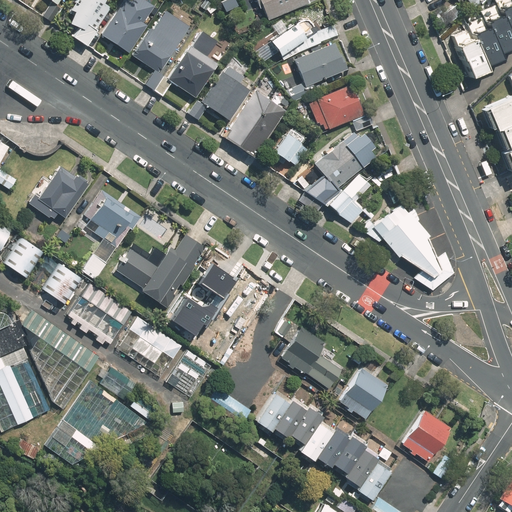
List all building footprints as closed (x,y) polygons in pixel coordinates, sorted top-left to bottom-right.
[(40,0),(47,4),(39,16),(50,23),(60,8),(53,4),(55,0),(40,0)] [(73,0),(65,11),(71,15),(63,25),(71,31),(66,38),(80,48),(107,11),(98,5),(101,0),(73,0)] [(137,0),(123,0),(97,37),(123,56),(144,27),(139,23),(149,9),(137,0)] [(201,0),(198,0),(191,10),(205,19),(213,8),(201,0)] [(250,0),(260,22),(304,3),(302,0),(250,0)] [(445,11),(452,19),(467,6),(469,9),(478,0),(450,0),(454,4),(445,11)] [(511,40),(511,24),(501,0),(492,0),(485,3),(502,45),(511,40)] [(511,0),(501,0),(511,24),(511,0)] [(504,50),(502,45),(485,3),(473,8),(477,18),(473,20),(489,56),(504,50)] [(150,92),(161,77),(156,73),(191,21),(174,9),(169,16),(161,11),(148,30),(145,28),(127,55),(151,72),(142,86),(150,92)] [(334,36),(329,25),(315,31),(305,16),(265,42),(275,57),(282,52),(285,59),(334,36)] [(491,63),(489,56),(473,20),(457,26),(459,31),(475,70),(491,63)] [(161,77),(150,92),(158,97),(166,85),(189,100),(213,64),(203,57),(214,41),(198,30),(165,79),(161,77)] [(478,75),(475,70),(459,31),(438,40),(447,62),(451,61),(460,82),(478,75)] [(330,43),(288,61),(297,84),(283,90),(289,102),(314,91),(311,84),(342,70),(330,43)] [(511,99),(511,71),(501,77),(511,99)] [(215,74),(197,101),(194,99),(185,114),(195,120),(202,109),(224,124),(244,93),(215,74)] [(317,133),(347,121),(352,132),(368,125),(363,114),(355,117),(342,87),(304,103),(317,133)] [(250,91),(217,140),(249,161),(281,112),(250,91)] [(511,107),(508,98),(479,111),(489,133),(492,132),(502,155),(497,157),(507,179),(511,176),(511,107)] [(266,155),(282,165),(293,166),(303,151),(293,144),(296,139),(283,130),(266,155)] [(298,192),(302,196),(320,204),(331,218),(335,214),(344,224),(358,212),(336,187),(371,157),(349,131),(309,165),(318,175),(298,192)] [(85,190),(90,182),(88,181),(89,179),(80,173),(79,175),(77,173),(76,174),(61,165),(41,194),(37,191),(31,200),(52,214),(42,229),(55,238),(86,191),(85,190)] [(0,167),(0,181),(12,189),(18,178),(0,167)] [(98,244),(81,268),(96,278),(117,247),(131,227),(133,228),(141,216),(101,188),(93,199),(84,213),(80,219),(74,227),(98,244)] [(437,270),(433,257),(417,219),(411,207),(374,237),(393,259),(405,266),(415,273),(425,280),(437,270)] [(0,248),(13,229),(0,220),(0,248)] [(172,245),(158,266),(132,247),(116,269),(146,291),(167,305),(209,247),(188,232),(177,248),(172,245)] [(22,235),(4,261),(27,276),(44,250),(22,235)] [(440,253),(433,257),(437,270),(425,280),(415,273),(409,279),(428,291),(449,274),(440,253)] [(61,260),(42,288),(65,304),(84,277),(61,260)] [(234,277),(213,263),(200,283),(224,300),(236,282),(233,280),(234,277)] [(130,310),(87,281),(65,314),(107,343),(130,310)] [(203,307),(188,297),(172,321),(197,336),(204,324),(207,327),(218,309),(210,303),(209,306),(203,307)] [(100,354),(34,309),(23,322),(53,401),(63,408),(100,354)] [(182,344),(139,313),(117,345),(160,376),(182,344)] [(0,325),(0,427),(1,431),(52,409),(15,320),(0,325)] [(326,343),(303,326),(281,354),(327,389),(343,369),(320,351),(326,343)] [(212,366),(188,349),(164,381),(188,399),(212,366)] [(113,365),(99,384),(125,403),(139,384),(113,365)] [(387,383),(362,365),(338,398),(364,416),(387,383)] [(99,384),(93,379),(46,445),(73,464),(149,421),(129,406),(125,403),(99,384)] [(205,393),(241,417),(248,406),(212,382),(205,393)] [(293,400),(278,389),(258,418),(273,428),(275,425),(293,400)] [(310,407),(295,396),(293,400),(275,425),(290,435),(292,432),(310,407)] [(326,413),(312,403),(310,407),(292,432),(306,441),(321,419),(326,413)] [(424,462),(449,428),(421,408),(396,442),(424,462)] [(336,429),(321,419),(306,441),(302,448),(316,457),(318,454),(336,429)] [(352,436),(338,426),(336,429),(318,454),(332,464),(335,460),(352,436)] [(369,441),(355,432),(352,436),(335,460),(349,470),(366,445),(369,441)] [(380,454),(366,445),(349,470),(346,473),(361,483),(378,458),(380,454)] [(392,468),(378,458),(361,483),(358,486),(373,496),(392,468)] [(511,511),(511,474),(494,501),(510,511),(511,511)] [(144,485),(152,490),(155,486),(147,481),(144,485)] [(406,511),(379,494),(369,511),(370,511),(406,511)]
